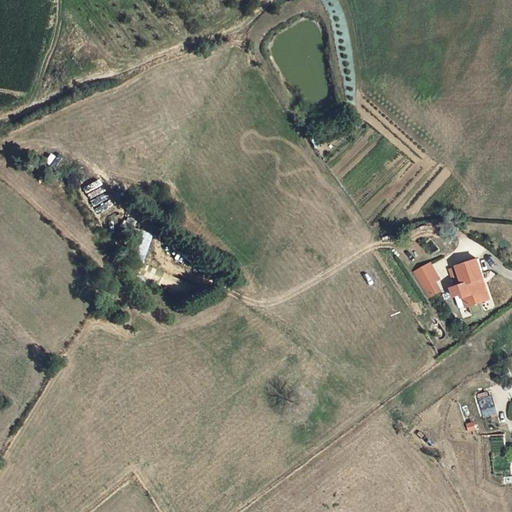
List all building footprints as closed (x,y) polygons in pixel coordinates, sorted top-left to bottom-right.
[(134,258),(143,262),(152,234),(144,231),(134,258)] [(452,267),(456,285),(448,286),(447,287),(449,296),(457,294),(460,307),(479,303),(474,284),(478,283),(473,262),(452,267)] [(432,264),(416,268),(421,293),(435,290),(433,279),(437,278),(432,264)] [(444,268),(448,286),(456,285),(452,267),(444,268)] [(162,284),(179,290),(182,280),(165,275),(162,284)] [(507,385),(508,370),(496,368),(494,384),(507,385)] [(478,395),(482,414),(494,411),(489,392),(478,395)]
